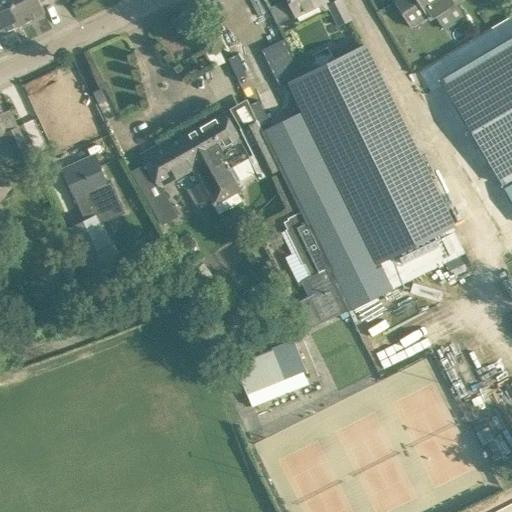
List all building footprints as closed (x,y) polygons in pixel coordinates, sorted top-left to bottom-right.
[(10,0),(0,0),(0,33),(21,23),(10,0)] [(10,0),(21,23),(45,12),(39,1),(41,0),(10,0)] [(287,0),(295,15),(296,15),(300,24),(329,9),(336,23),(340,30),(339,31),(341,37),(356,30),(341,0),(335,0),(329,4),(326,0),(287,0)] [(430,19),(459,0),(393,0),(394,0),(411,27),(428,16),(430,19)] [(280,2),(269,7),(276,23),(287,18),(280,2)] [(511,37),(441,80),(511,201),(511,37)] [(333,283),(347,310),(404,283),(391,256),(434,234),(452,226),(363,44),(290,80),(305,111),(262,131),(273,153),(280,168),(301,210),(336,281),(333,283)] [(94,92),(99,102),(109,98),(105,87),(94,92)] [(193,168),(213,205),(237,191),(238,187),(228,168),(248,157),(240,141),(241,141),(224,112),(188,132),(186,128),(179,132),(198,165),(193,168)] [(257,161),(273,153),(262,131),(257,120),(242,129),(257,161)] [(4,133),(13,151),(18,161),(32,154),(18,126),(4,133)] [(198,165),(179,132),(140,154),(146,164),(133,172),(163,224),(177,216),(160,187),(193,168),(198,165)] [(63,169),(71,187),(81,208),(86,219),(69,227),(90,271),(96,284),(125,271),(102,222),(125,212),(111,181),(107,183),(102,173),(94,155),(63,169)] [(0,201),(10,188),(7,180),(0,165),(0,201)] [(336,281),(301,210),(287,217),(288,219),(284,222),(287,228),(285,229),(303,264),(305,263),(308,269),(286,280),(308,328),(347,310),(333,283),(336,281)] [(270,220),(260,225),(265,237),(275,232),(270,220)] [(257,294),(248,300),(254,310),(264,304),(257,294)] [(229,301),(214,311),(222,322),(236,312),(229,301)] [(289,322),(260,334),(264,342),(292,330),(289,322)] [(260,334),(244,341),(247,349),(264,342),(260,334)] [(357,338),(323,349),(333,380),(367,369),(357,338)] [(283,379),(270,347),(234,362),(247,394),(283,379)] [(511,511),(511,502),(492,511),(511,511)]
